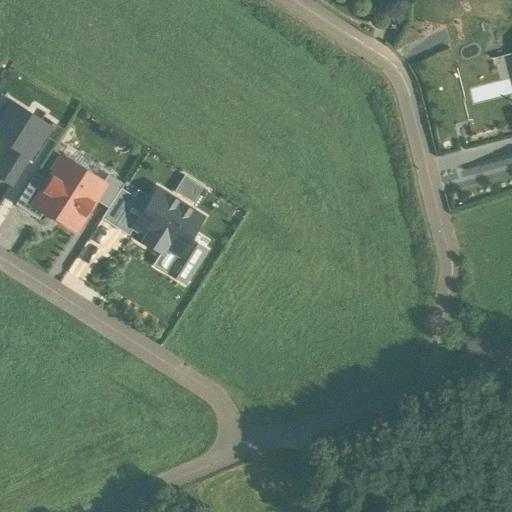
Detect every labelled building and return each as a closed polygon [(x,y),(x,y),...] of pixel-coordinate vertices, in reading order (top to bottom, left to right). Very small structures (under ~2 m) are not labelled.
[(0,120),(0,173),(10,180),(46,126),(11,103),(0,120)] [(45,211),(76,231),(94,201),(104,185),(60,158),(53,170),(56,172),(47,187),(35,206),(45,211)] [(478,180),(491,180),(491,162),(478,162),(478,180)] [(104,185),(94,201),(107,209),(120,189),(122,185),(109,177),(104,185)] [(47,187),(32,178),(16,205),(39,220),(45,211),(35,206),(47,187)] [(120,189),(107,209),(101,219),(115,228),(134,197),(120,189)] [(201,217),(157,191),(134,229),(146,236),(143,242),(161,252),(164,247),(178,255),(187,240),(201,217)] [(205,251),(187,240),(178,255),(167,273),(185,283),(205,251)]
